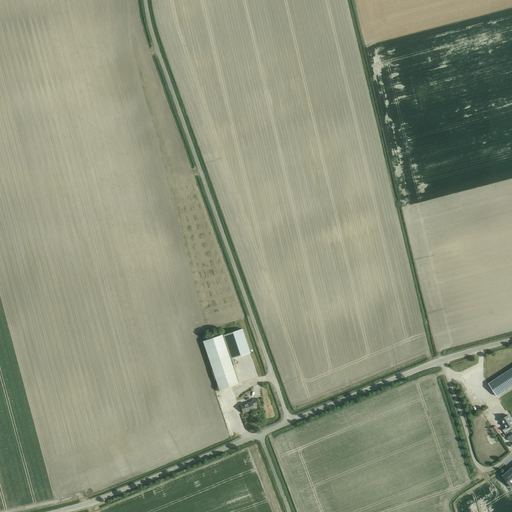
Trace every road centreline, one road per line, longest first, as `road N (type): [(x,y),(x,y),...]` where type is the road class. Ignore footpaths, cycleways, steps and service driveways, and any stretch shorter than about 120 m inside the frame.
road 1 (unclassified): [(289,421),(148,0)]
road 2 (unclassified): [(58,511),(259,433)]
road 3 (unclassified): [(289,421),(440,360)]
road 4 (unclassified): [(511,454),(493,469),(477,465),(440,360)]
